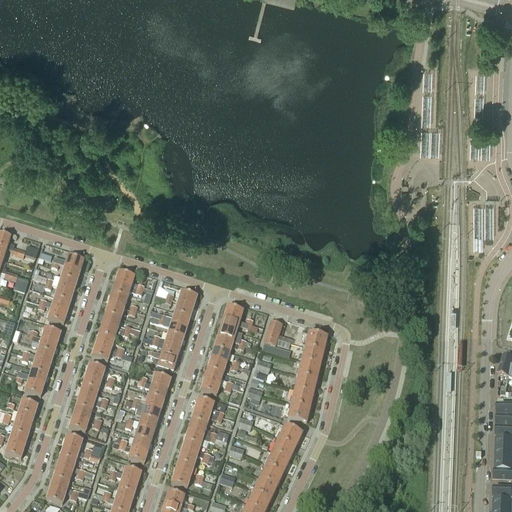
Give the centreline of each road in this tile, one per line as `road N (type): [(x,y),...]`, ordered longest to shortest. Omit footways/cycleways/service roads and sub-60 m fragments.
road 1 (residential): [(287,511),(324,435),(344,332),(215,289)]
road 2 (residential): [(9,511),(35,474),(104,254)]
road 3 (residential): [(511,260),(488,301),(478,511)]
road 4 (residential): [(215,289),(145,511)]
